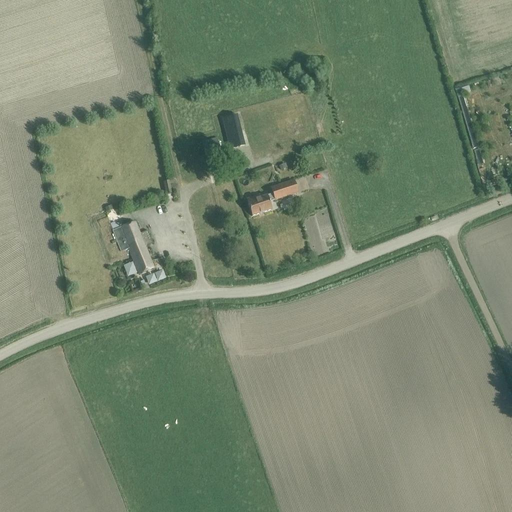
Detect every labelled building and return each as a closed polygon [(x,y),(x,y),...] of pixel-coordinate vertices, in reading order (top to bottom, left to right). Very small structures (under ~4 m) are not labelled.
[(253,117),(265,114),(263,106),(251,109),(253,117)] [(236,131),(225,134),(229,148),(240,145),(236,131)] [(205,156),(221,152),(218,142),(217,138),(201,142),(205,156)] [(274,200),(297,193),(293,180),(270,188),(272,194),(259,198),(259,195),(246,200),(247,202),(251,216),(271,210),(269,202),(274,200)] [(170,183),(164,184),(166,197),(172,196),(170,183)] [(107,217),(97,221),(112,259),(130,252),(139,275),(154,269),(145,246),(152,243),(147,230),(139,234),(135,222),(123,226),(121,222),(118,224),(113,222),(110,224),(107,217)]
